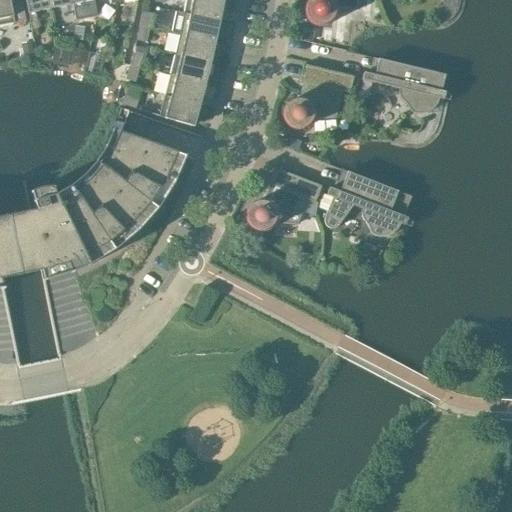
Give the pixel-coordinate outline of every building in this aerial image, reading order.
[(0,0),(0,26),(23,21),(23,22),(25,22),(20,0),(0,0)] [(34,13),(50,9),(48,0),(24,0),(29,21),(30,21),(30,20),(36,19),(34,13)] [(67,13),(73,12),(70,0),(48,0),(50,9),(66,6),(67,13)] [(78,4),(93,0),(70,0),(73,12),(79,10),(78,4)] [(219,21),(220,19),(223,0),(185,0),(183,14),(219,21)] [(309,0),(308,1),(305,6),(304,13),(305,19),(310,24),(315,27),(322,27),(328,25),(333,20),(335,14),(357,10),(358,0),(309,0)] [(138,27),(148,29),(151,15),(141,12),(138,27)] [(215,42),(215,40),(219,21),(183,14),(178,35),(215,42)] [(146,43),(148,29),(138,27),(135,41),(146,43)] [(295,28),(293,37),(304,39),(306,30),(295,28)] [(210,63),(214,44),(215,42),(178,35),(174,52),(174,55),(210,63)] [(30,41),(21,43),(24,58),(33,56),(30,41)] [(55,45),(52,62),(66,65),(69,47),(55,45)] [(128,66),(138,69),(142,55),(132,52),(128,66)] [(205,84),(207,76),(210,63),(174,55),(169,76),(205,84)] [(438,99),(443,100),(444,93),(440,92),(444,76),(377,60),(374,76),(363,73),(361,81),(398,90),(397,94),(398,97),(400,101),(403,103),(405,106),(409,112),(413,115),(420,115),(426,114),(431,110),(436,105),(438,99)] [(134,83),(138,69),(128,66),(125,80),(134,83)] [(349,94),(352,78),(303,66),(299,83),(304,84),(300,100),(293,100),(288,103),(283,108),(281,114),(282,120),(286,126),(291,130),(298,131),(304,129),(309,125),(312,119),(335,118),(339,101),(341,92),(345,93),(349,94)] [(199,105),(202,97),(205,84),(169,76),(163,96),(199,105)] [(134,109),(138,100),(124,95),(121,105),(134,109)] [(157,117),(193,127),(199,105),(163,96),(157,117)] [(52,189),(41,189),(30,193),(30,195),(31,194),(33,202),(32,202),(33,204),(35,211),(8,217),(20,276),(41,272),(42,281),(41,281),(42,282),(72,273),(88,266),(114,251),(137,232),(157,210),(173,185),(185,157),(185,156),(120,133),(128,112),(119,109),(111,132),(104,148),(95,163),(83,176),(69,187),(55,196),(52,190),(52,189)] [(288,138),(284,147),(296,152),(300,142),(288,138)] [(314,203),(320,187),(273,169),(267,185),(271,186),(264,202),(258,201),(252,203),(247,208),(244,213),(244,220),(247,226),(252,230),(258,232),(265,231),(270,228),(274,223),(297,225),(303,208),(304,208),(307,200),(314,203)] [(399,225),(404,226),(407,219),(403,217),(410,198),(346,173),(339,192),(328,188),(325,196),(331,198),(323,218),(323,222),(324,226),(327,228),(331,229),(335,229),(338,226),(352,206),(361,210),(360,213),(360,217),(362,221),(364,224),(366,226),(369,234),(373,236),(379,238),(386,237),(391,234),(396,230),(399,225)] [(0,290),(3,290),(3,289),(2,289),(0,280),(20,276),(8,217),(0,218),(0,290)] [(210,304),(216,294),(205,288),(200,299),(210,304)] [(199,301),(189,319),(200,324),(209,307),(199,301)]
